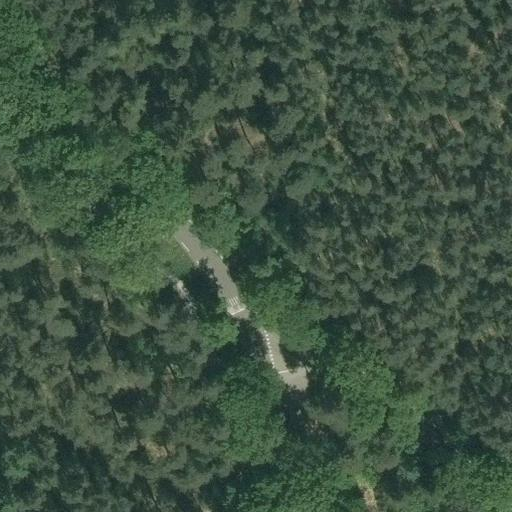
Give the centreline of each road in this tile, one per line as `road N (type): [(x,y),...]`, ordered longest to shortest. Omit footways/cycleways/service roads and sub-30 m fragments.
road 1 (tertiary): [(252,352),(224,284),(0,44)]
road 2 (tertiary): [(511,501),(345,372),(252,352)]
road 3 (tertiary): [(280,511),(252,352)]
